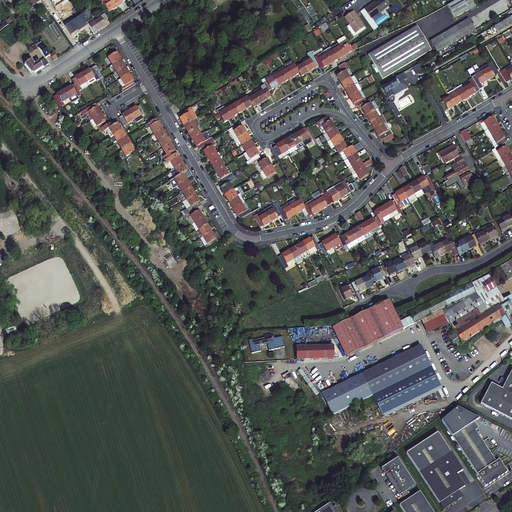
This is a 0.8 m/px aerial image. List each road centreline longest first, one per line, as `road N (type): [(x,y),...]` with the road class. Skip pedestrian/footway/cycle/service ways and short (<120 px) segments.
road 1 (residential): [(390,167),(332,220),(242,236),(148,85)]
road 2 (unclassified): [(0,142),(117,308),(109,319),(19,354),(0,351)]
road 3 (residential): [(348,118),(323,83),(258,120),(261,135),(318,111),(344,115)]
road 4 (residential): [(511,243),(472,266),(431,271),(354,307)]
road 5 (residential): [(0,66),(14,81),(32,84),(115,30)]
road 6 (residential): [(500,100),(390,167)]
